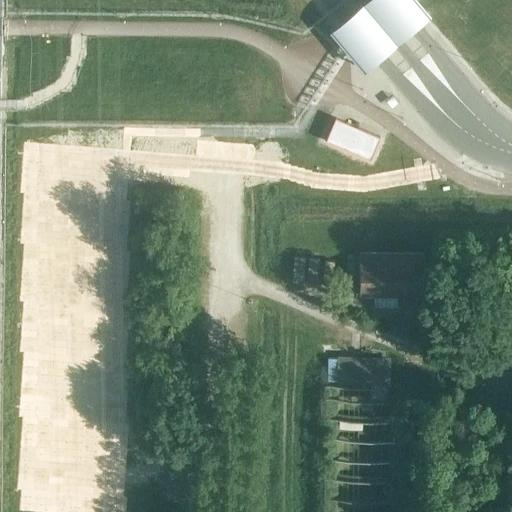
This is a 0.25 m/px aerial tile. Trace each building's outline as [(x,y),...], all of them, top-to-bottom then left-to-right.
[(356,0),(343,11),(328,23),(346,44),(362,64),(376,52),(393,39),(412,23),(426,12),(416,0),(356,0)] [(370,160),(380,136),(335,117),(325,141),(370,160)] [(421,297),(422,253),(358,252),(357,294),(398,295),(398,297),(421,297)] [(305,258),(295,257),(293,281),(303,282),(305,258)] [(317,283),(318,259),(308,259),(307,283),(317,283)] [(337,379),(369,380),(369,400),(388,400),(388,359),(338,358),(337,379)]
